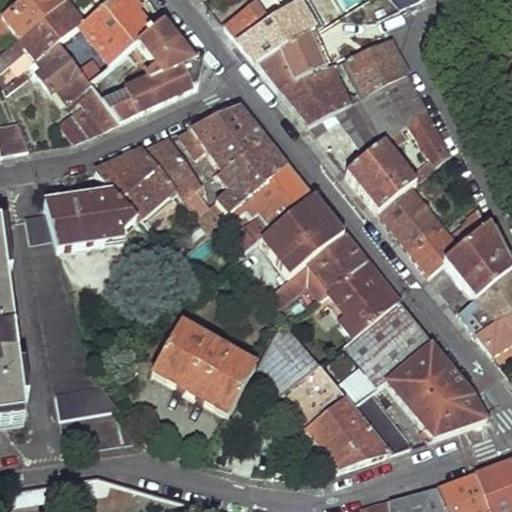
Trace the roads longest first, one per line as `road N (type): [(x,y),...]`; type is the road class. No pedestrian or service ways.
road 1 (residential): [(511,442),(294,506),(145,466),(0,480)]
road 2 (residential): [(243,84),(511,417)]
road 3 (residential): [(471,0),(426,21),(415,56),(511,247)]
road 4 (residential): [(0,175),(104,154),(243,84)]
road 5 (unknown): [(71,470),(46,412),(25,254)]
